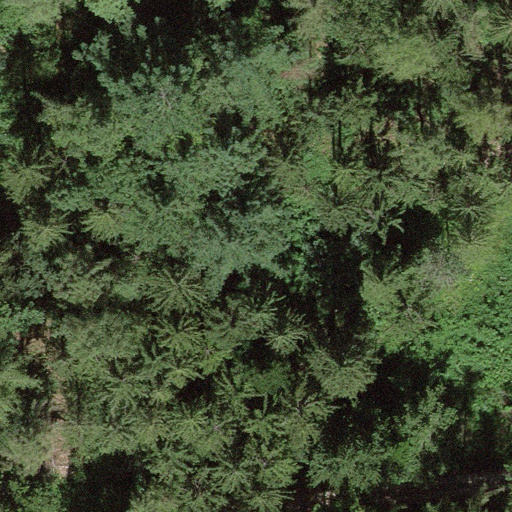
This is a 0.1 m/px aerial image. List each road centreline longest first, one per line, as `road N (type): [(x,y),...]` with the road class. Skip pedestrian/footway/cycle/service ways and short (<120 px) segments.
road 1 (track): [(143,511),(297,483),(511,463)]
road 2 (track): [(297,483),(511,222)]
